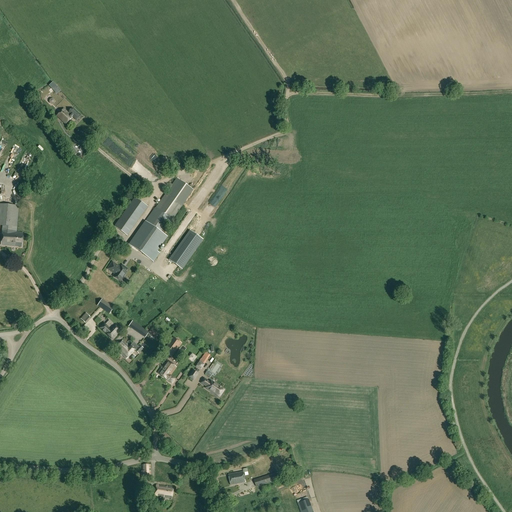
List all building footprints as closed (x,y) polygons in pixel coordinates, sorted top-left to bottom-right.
[(61,91),(53,82),(49,86),(57,94),(61,91)] [(68,113),(64,109),(57,116),(66,124),(73,117),(76,120),(80,116),(72,109),(68,113)] [(172,219),(183,205),(194,190),(177,177),(166,193),(156,208),(153,212),(140,229),(129,245),(140,253),(150,260),(166,236),(162,233),(172,219)] [(127,235),(147,207),(134,198),(114,226),(127,235)] [(16,232),(19,206),(0,204),(0,225),(2,226),(0,245),(22,247),(23,233),(16,232)] [(105,233),(104,232),(100,229),(93,240),(91,242),(97,246),(105,233)] [(115,235),(111,235),(108,239),(111,243),(115,243),(118,239),(115,235)] [(179,252),(176,256),(183,261),(185,257),(179,252)] [(120,267),(112,262),(108,269),(115,274),(113,276),(120,281),(127,271),(120,267)] [(102,300),(99,305),(110,313),(113,308),(102,300)] [(87,312),(81,317),(85,322),(91,317),(87,312)] [(109,320),(105,325),(104,324),(100,328),(112,339),(120,330),(111,322),(109,320)] [(145,337),(149,332),(132,321),(129,326),(145,337)] [(171,357),(181,343),(173,337),(163,351),(171,357)] [(129,347),(123,341),(115,349),(126,359),(135,349),(131,346),(129,347)] [(139,354),(143,348),(140,345),(135,351),(139,354)] [(191,352),(188,357),(194,360),(197,355),(191,352)] [(201,369),(207,359),(203,357),(197,366),(201,369)] [(172,383),(175,379),(170,376),(177,367),(167,360),(158,373),(167,380),(172,383)] [(194,380),(198,373),(194,370),(189,377),(194,380)] [(213,385),(204,378),(201,383),(207,386),(206,388),(211,391),(210,391),(214,393),(215,392),(219,395),(221,393),(222,393),(224,389),(214,383),(213,385)] [(149,471),(149,468),(151,468),(151,465),(142,465),(142,471),(141,471),(142,480),(151,479),(151,471),(149,471)] [(230,485),(245,483),(243,472),(228,474),(230,485)] [(254,480),(257,487),(278,480),(276,474),(276,473),(254,480)] [(167,487),(156,485),(155,496),(164,497),(164,498),(171,499),(174,488),(167,486),(167,487)] [(300,511),(313,511),(309,499),(297,503),(300,511)]
